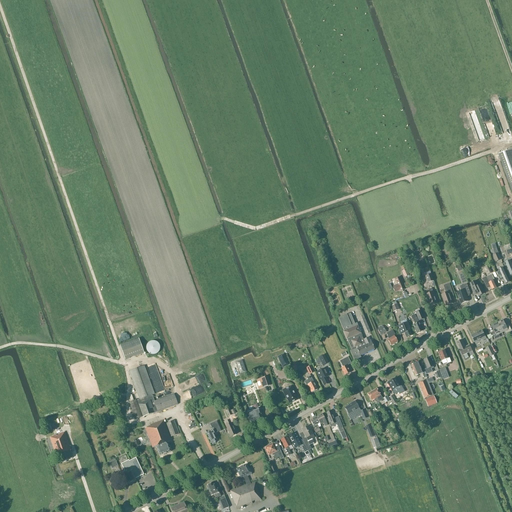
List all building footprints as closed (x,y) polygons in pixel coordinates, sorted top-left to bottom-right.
[(496,262),(501,259),(498,253),(493,256),(496,262)] [(505,284),(510,282),(503,268),(499,270),(499,271),(496,273),(500,281),(503,280),(505,284)] [(492,275),(482,279),(487,288),(490,286),(492,290),(497,288),(494,282),(495,281),(492,275)] [(399,291),(404,289),(399,277),(395,279),(398,286),(397,286),(396,285),(393,286),(394,287),(393,288),(395,292),(399,290),(399,291)] [(479,296),(485,293),(481,285),(478,286),(476,281),(470,284),(473,290),(475,295),(478,294),(479,296)] [(442,295),(446,306),(453,303),(451,298),(453,298),(454,296),(450,284),(447,285),(447,283),(444,284),(445,285),(444,286),(447,293),(442,295)] [(460,286),(462,291),(457,293),(461,304),(469,301),(467,296),(469,295),(470,294),(467,284),(460,286)] [(430,305),(430,306),(438,303),(434,292),(433,292),(432,288),(429,290),(430,293),(426,295),(428,301),(427,301),(429,305),(430,305)] [(360,356),(374,349),(371,340),(370,341),(368,337),(363,339),(358,326),(356,326),(350,313),(339,318),(344,331),(343,332),(346,340),(347,339),(352,350),(350,351),(354,361),(355,361),(354,360),(360,358),(360,356)] [(415,324),(413,325),(416,333),(422,331),(419,323),(416,317),(412,319),(415,324)] [(506,334),(511,331),(509,325),(506,326),(503,320),(497,323),(502,333),(505,331),(506,334)] [(408,322),(398,327),(401,334),(404,333),(406,338),(412,335),(410,331),(411,330),(408,322)] [(500,337),(499,334),(502,333),(497,323),(491,326),(494,332),(491,333),(495,340),(500,337)] [(386,332),(382,326),(377,329),(381,335),(386,332)] [(390,339),(387,340),(391,346),(398,342),(394,336),(393,336),(395,335),(392,330),(387,334),(390,339)] [(483,340),(486,339),(482,331),(472,336),(475,342),(482,339),(483,340)] [(144,352),(139,339),(120,346),(125,359),(144,352)] [(150,340),(145,350),(157,355),(161,345),(150,340)] [(462,340),(457,343),(463,355),(472,350),(470,345),(465,347),(462,340)] [(490,357),(495,355),(494,354),(491,348),(490,346),(486,348),(490,357)] [(439,353),(441,361),(442,362),(443,364),(447,363),(447,364),(448,363),(451,362),(449,358),(447,358),(447,357),(444,351),(442,352),(441,351),(440,352),(439,353)] [(278,357),(283,368),(289,365),(284,354),(278,357)] [(329,363),(324,355),(318,358),(323,367),(329,363)] [(345,375),(350,373),(346,366),(351,363),(348,357),(340,361),(343,367),(341,368),(345,375)] [(429,358),(423,360),(427,369),(424,370),(425,374),(426,375),(432,372),(431,369),(433,368),(433,367),(429,358)] [(240,374),(246,372),(242,360),(236,362),(240,374)] [(422,373),(424,378),(426,377),(424,372),(423,372),(419,362),(411,365),(416,376),(422,373)] [(129,371),(139,399),(136,401),(136,400),(129,403),(135,420),(142,417),(142,418),(157,412),(178,405),(174,394),(154,401),(152,395),(154,394),(144,366),(129,371)] [(320,380),(321,380),(324,386),(329,384),(326,378),(328,376),(325,368),(316,372),(320,380)] [(449,378),(445,368),(439,370),(442,380),(449,378)] [(308,385),(311,393),(318,390),(313,382),(310,376),(307,378),(308,380),(304,382),(306,386),(308,385)] [(259,389),(270,385),(268,377),(256,381),(259,389)] [(396,389),(400,386),(395,378),(395,379),(394,379),(392,379),(392,380),(387,383),(392,391),(394,395),(398,392),(396,389)] [(427,380),(425,381),(419,383),(425,399),(433,395),(427,380)] [(287,399),(289,404),(297,400),(295,395),(296,395),(291,386),(286,388),(287,388),(282,390),(287,400),(287,399)] [(373,391),(379,402),(381,401),(382,402),(384,401),(385,403),(389,401),(387,396),(382,399),(380,395),(381,395),(380,393),(379,393),(377,389),(373,391)] [(458,396),(451,390),(449,393),(456,399),(458,396)] [(374,399),(377,403),(379,402),(373,391),(367,394),(370,399),(369,399),(370,401),(371,400),(371,401),(374,399)] [(437,403),(434,396),(425,400),(428,407),(437,403)] [(351,404),(345,408),(349,415),(347,415),(350,419),(358,414),(359,415),(361,414),(360,412),(360,411),(359,409),(355,401),(351,404)] [(259,415),(261,414),(259,410),(262,409),(262,407),(256,409),(257,411),(247,414),(250,424),(251,424),(252,425),(254,424),(255,423),(255,422),(261,420),(259,415)] [(331,411),(326,413),(328,418),(327,418),(330,425),(331,427),(334,426),(337,425),(339,430),(343,428),(338,417),(336,418),(334,419),(331,411)] [(319,423),(320,423),(320,424),(323,422),(324,425),(325,426),(327,425),(326,422),(325,420),(322,414),(317,418),(319,423)] [(314,426),(315,429),(314,430),(316,433),(320,431),(318,428),(319,428),(317,425),(319,423),(317,418),(311,421),(314,426)] [(56,420),(49,422),(51,429),(58,427),(56,420)] [(171,437),(179,434),(174,420),(166,423),(171,437)] [(230,437),(236,434),(231,424),(229,425),(227,420),(224,422),(226,426),(230,437)] [(167,443),(171,442),(164,421),(150,426),(145,428),(152,448),(156,447),(159,456),(164,454),(164,455),(166,454),(166,453),(170,452),(167,443)] [(215,440),(217,440),(214,435),(215,434),(215,433),(216,432),(217,433),(221,431),(217,421),(210,424),(212,429),(213,429),(214,430),(207,433),(211,443),(212,443),(213,444),(215,443),(215,442),(216,441),(215,440)] [(371,424),(367,426),(371,437),(375,436),(371,424)] [(302,440),(308,451),(311,449),(308,444),(307,441),(314,438),(313,435),(309,426),(302,429),(306,438),(302,440)] [(59,463),(73,458),(70,451),(71,450),(65,432),(53,436),(54,437),(50,438),(59,463)] [(299,445),(300,445),(304,453),(308,451),(302,440),(299,442),(297,439),(296,440),(293,434),(288,436),(293,445),(292,445),(294,449),(299,447),(299,445)] [(287,457),(291,454),(289,450),(290,450),(288,447),(291,446),(287,437),(281,440),(285,449),(283,450),(287,457)] [(278,451),(277,452),(281,459),(284,458),(280,450),(282,449),(279,441),(274,443),(278,451)] [(329,450),(338,447),(336,441),(327,445),(329,450)] [(276,459),(279,457),(277,452),(273,444),(268,446),(267,446),(266,446),(266,447),(265,448),(268,455),(273,453),(276,459)] [(141,476),(143,474),(136,458),(129,462),(128,461),(122,464),(125,471),(121,473),(123,476),(122,476),(127,485),(136,480),(135,478),(139,477),(141,476)] [(112,468),(118,466),(115,460),(109,463),(112,468)] [(246,485),(230,491),(234,504),(235,504),(237,509),(252,503),(252,502),(255,500),(256,502),(261,500),(255,482),(250,484),(247,475),(248,474),(249,475),(251,474),(251,473),(247,464),(236,470),(240,478),(243,477),(246,484),(246,485)] [(216,498),(220,496),(219,493),(217,489),(216,489),(214,485),(212,486),(212,485),(211,485),(210,484),(208,485),(207,487),(211,496),(215,495),(216,498)] [(219,499),(223,510),(229,508),(224,496),(219,499)] [(187,511),(184,503),(171,508),(172,511),(187,511)]
